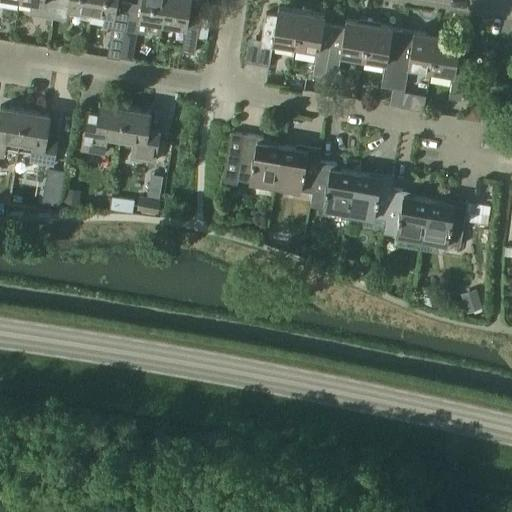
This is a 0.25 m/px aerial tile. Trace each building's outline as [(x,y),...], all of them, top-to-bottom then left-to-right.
[(20,0),(20,1),(31,3),(29,14),(53,18),(56,0),(20,0)] [(56,0),(53,18),(67,20),(69,9),(92,13),(94,0),(56,0)] [(94,0),(92,13),(105,15),(103,26),(125,30),(130,2),(118,0),(94,0)] [(130,2),(125,30),(147,34),(149,23),(162,25),(166,0),(142,0),(142,4),(130,2)] [(201,15),(189,13),(191,0),(166,0),(162,25),(186,29),(182,52),(195,54),(201,15)] [(268,66),(271,48),(272,44),(295,48),(301,12),(278,8),(277,16),(266,14),(257,65),(268,66)] [(301,12),(295,48),(317,52),(314,74),(325,76),(334,24),(323,22),(324,16),(301,12)] [(363,60),(369,24),(369,23),(347,19),(345,26),(334,24),(325,76),(337,78),(341,56),(363,60)] [(381,85),(393,88),(403,32),(392,30),(392,28),(369,24),(363,60),(385,64),(381,85)] [(408,68),(430,72),(437,36),(414,32),(413,33),(403,32),(393,88),(404,90),(408,68)] [(437,36),(430,72),(453,76),(449,97),(462,100),(471,49),(458,46),(460,40),(437,36)] [(108,136),(120,138),(125,108),(101,104),(100,112),(88,110),(81,150),(105,154),(108,136)] [(0,157),(4,158),(5,149),(18,151),(24,111),(0,106),(0,157)] [(161,132),(148,130),(151,112),(125,108),(120,138),(134,141),(131,159),(156,163),(161,132)] [(24,111),(18,151),(31,153),(29,162),(54,166),(59,135),(46,132),(49,115),(24,111)] [(275,185),(282,145),(263,142),(264,138),(245,134),(237,179),(275,185)] [(282,145),(275,185),(313,192),(319,161),(322,148),(302,145),(302,148),(282,145)] [(349,212),(356,172),(336,168),(337,164),(319,161),(313,192),(314,192),(311,206),(349,212)] [(64,171),(48,168),(45,189),(61,192),(64,171)] [(356,172),(349,212),(386,219),(392,187),(393,187),(395,175),(376,171),(375,175),(356,172)] [(422,240),(429,199),(411,196),(412,191),(393,187),(392,187),(386,219),(387,219),(384,233),(422,240)] [(139,194),(137,209),(158,213),(161,199),(161,198),(159,197),(148,196),(139,194)] [(429,199),(422,240),(460,247),(468,201),(450,198),(449,203),(429,199)]
